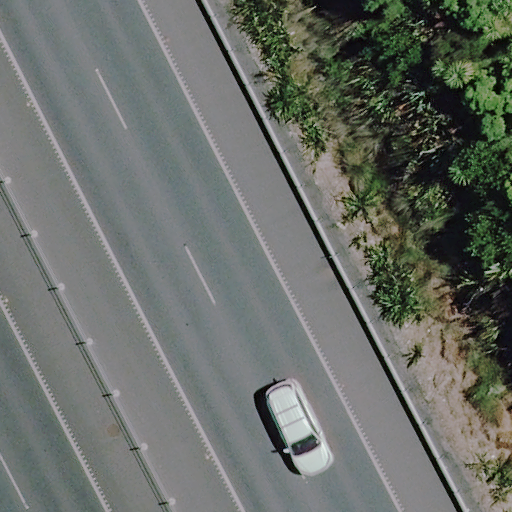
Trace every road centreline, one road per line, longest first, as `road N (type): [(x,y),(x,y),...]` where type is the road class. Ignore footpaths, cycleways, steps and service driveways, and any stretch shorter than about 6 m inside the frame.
road 1 (motorway): [(68,0),(331,511)]
road 2 (motorway): [(62,511),(0,394)]
